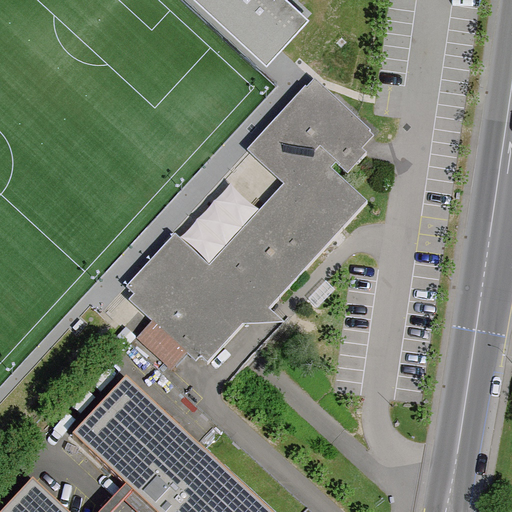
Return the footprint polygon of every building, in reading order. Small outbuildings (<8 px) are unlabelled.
[(199,0),(267,62),(311,15),(295,0),(199,0)] [(344,37),(322,60),(344,81),(366,57),(344,37)] [(353,117),(315,82),(307,91),(316,100),(300,118),(303,120),(272,155),(299,180),(270,211),(214,274),(234,292),(225,301),(184,265),(144,306),(202,358),(209,364),(244,326),(262,305),(269,312),(369,204),(331,170),(343,157),(347,159),(370,132),(353,117)] [(196,365),(202,358),(144,306),(184,265),(225,301),(234,292),(214,274),(270,211),(299,180),(272,155),(303,120),(300,118),(316,100),(307,91),(247,152),(285,187),(210,269),(175,238),(127,292),(134,298),(129,304),(152,325),(187,357),(196,365)] [(277,318),(269,312),(262,305),(244,326),(269,326),(285,326),(277,318)] [(187,357),(152,325),(145,334),(138,341),(173,373),(179,366),(187,357)] [(267,511),(129,381),(77,440),(128,488),(136,495),(153,511),(267,511)] [(65,511),(35,483),(6,511),(65,511)] [(112,505),(104,511),(119,511),(120,511),(136,495),(128,488),(112,505)]
